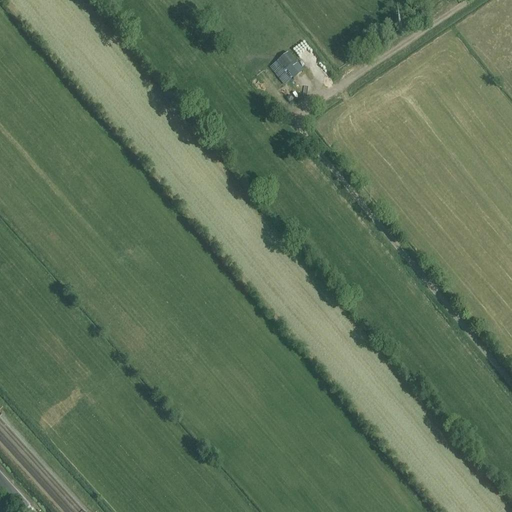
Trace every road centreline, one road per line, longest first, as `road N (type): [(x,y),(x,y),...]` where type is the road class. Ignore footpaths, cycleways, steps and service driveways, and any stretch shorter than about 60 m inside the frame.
road 1 (unclassified): [(511,385),(311,144)]
road 2 (track): [(311,144),(298,125),(304,108),(469,0)]
